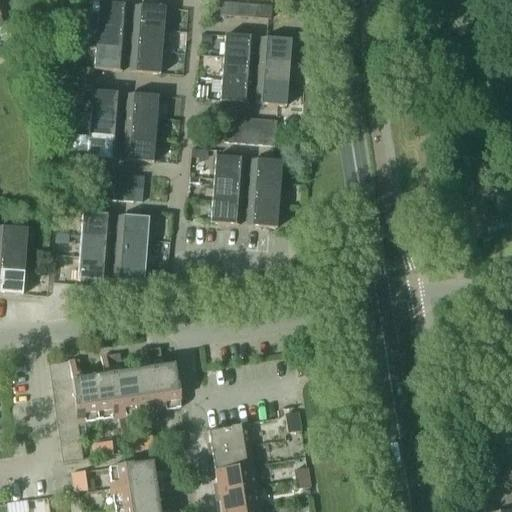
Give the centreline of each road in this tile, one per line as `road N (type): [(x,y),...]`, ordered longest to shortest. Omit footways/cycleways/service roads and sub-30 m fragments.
road 1 (residential): [(32,334),(124,322),(197,333),(377,305)]
road 2 (tertiary): [(377,305),(340,52),(343,0)]
road 3 (tertiary): [(410,511),(377,305)]
road 4 (residential): [(0,480),(49,473),(32,334)]
